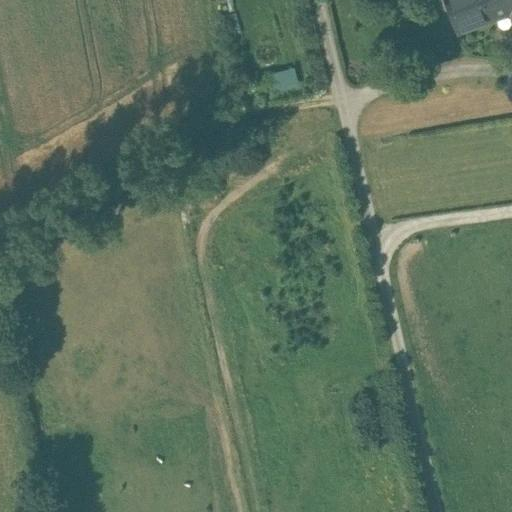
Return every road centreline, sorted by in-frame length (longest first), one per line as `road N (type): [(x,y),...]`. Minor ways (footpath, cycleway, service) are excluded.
road 1 (residential): [(435,511),(318,0)]
road 2 (track): [(0,255),(237,119),(339,97)]
